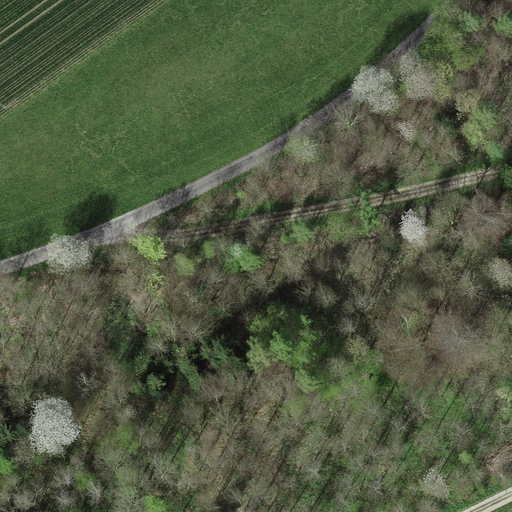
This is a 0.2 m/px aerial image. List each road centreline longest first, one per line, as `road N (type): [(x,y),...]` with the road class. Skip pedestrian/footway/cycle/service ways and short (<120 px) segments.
road 1 (track): [(0,287),(285,174),(400,90),(483,0)]
road 2 (track): [(511,168),(301,212),(127,236)]
